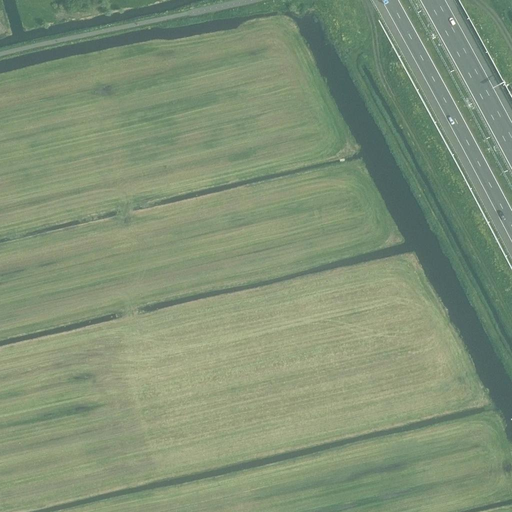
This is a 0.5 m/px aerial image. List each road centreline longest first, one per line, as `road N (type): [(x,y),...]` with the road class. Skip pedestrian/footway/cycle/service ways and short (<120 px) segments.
road 1 (track): [(363,0),(385,78),(511,323)]
road 2 (motorway): [(389,0),(511,228)]
road 3 (motorway): [(511,146),(431,0)]
